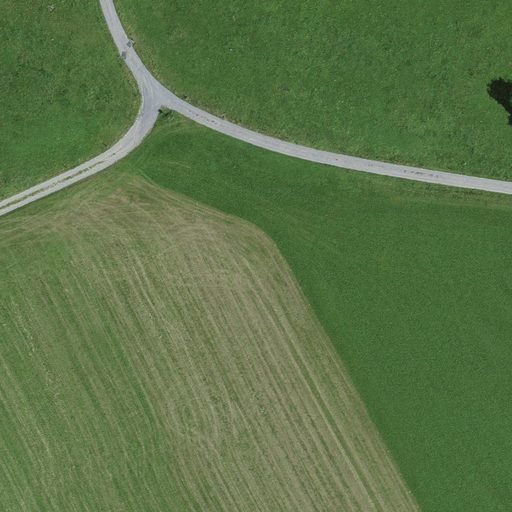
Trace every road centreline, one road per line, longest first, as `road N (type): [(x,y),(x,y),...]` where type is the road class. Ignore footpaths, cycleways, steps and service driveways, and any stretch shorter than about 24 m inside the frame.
road 1 (track): [(152,92),(269,142),(511,189)]
road 2 (track): [(0,213),(90,171),(140,134),(152,92)]
